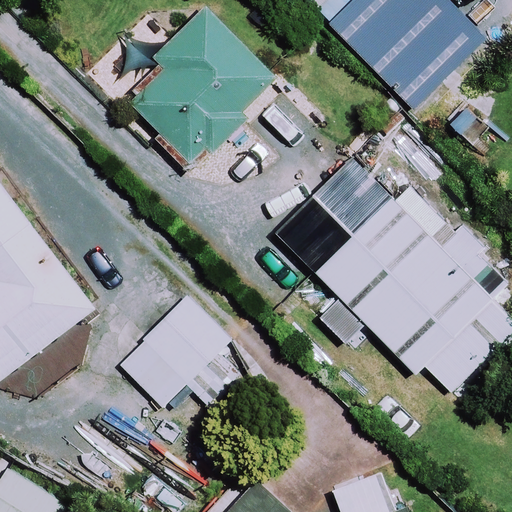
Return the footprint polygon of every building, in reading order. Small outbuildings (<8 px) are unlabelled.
[(277,76),(204,6),(139,73),(149,82),(130,102),(194,164),(277,76)] [(356,159),(278,238),(415,373),(422,367),(450,394),(511,330),(511,316),(493,298),(510,281),(412,184),(397,199),(356,159)] [(0,378),(96,309),(0,176),(0,378)] [(230,339),(183,297),(122,366),(167,406),(186,385),(211,408),(241,374),(217,353),(230,339)] [(71,511),(74,509),(13,471),(0,492),(0,511),(71,511)] [(288,511),(258,484),(231,511),(288,511)]
